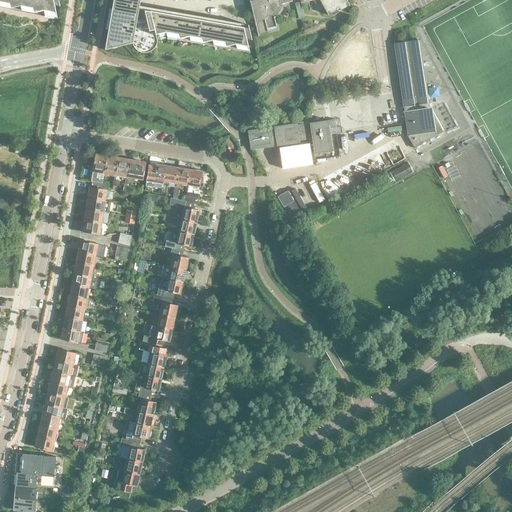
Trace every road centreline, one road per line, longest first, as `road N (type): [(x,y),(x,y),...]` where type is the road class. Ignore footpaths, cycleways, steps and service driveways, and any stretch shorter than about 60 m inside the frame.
road 1 (residential): [(167,433),(221,179),(196,156),(66,133)]
road 2 (residential): [(35,294),(66,133)]
road 3 (residential): [(0,448),(35,294)]
road 4 (residential): [(66,133),(89,0)]
